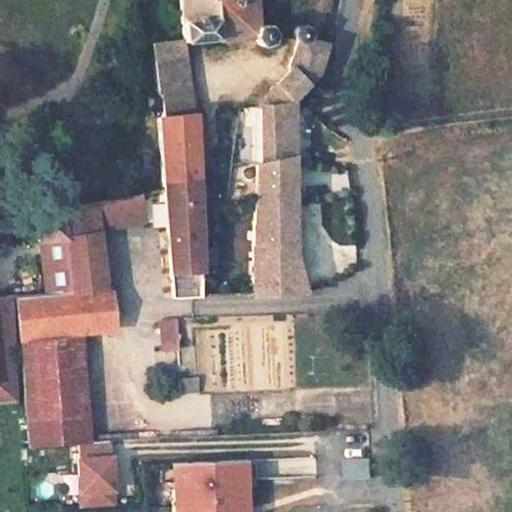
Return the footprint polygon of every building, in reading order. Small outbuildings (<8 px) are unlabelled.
[(250,31),(249,0),(180,0),(182,43),(151,44),(152,59),(186,56),(185,47),(249,43),(260,52),(269,46),(269,34),(261,27),(250,31)] [(297,46),(287,75),(258,107),(258,108),(292,106),(291,99),(317,74),(324,45),(307,46),(307,39),(305,35),(299,33),(294,34),(291,39),(291,46),(297,46)] [(186,56),(152,59),(155,91),(160,95),(162,115),(157,119),(162,189),(195,184),(195,123),(186,56)] [(249,263),(252,293),(296,292),(302,291),(295,254),(292,106),(258,108),(259,167),(255,167),(249,263)] [(199,294),(195,184),(162,189),(170,295),(199,294)] [(104,227),(142,219),(138,193),(101,200),(104,227)] [(101,227),(104,227),(101,200),(61,207),(64,233),(38,238),(45,291),(106,286),(101,227)] [(64,233),(61,207),(35,211),(38,238),(64,233)] [(17,328),(114,326),(114,285),(106,286),(45,291),(15,295),(17,328)] [(13,295),(0,296),(0,403),(18,402),(13,295)] [(142,394),(180,392),(177,316),(161,316),(161,345),(140,347),(142,394)] [(72,409),(74,409),(70,334),(31,334),(33,410),(34,410),(72,409)] [(73,441),(72,409),(34,410),(35,445),(73,441)] [(113,504),(110,456),(77,458),(80,506),(113,504)] [(369,477),(369,457),(343,457),(343,477),(369,477)] [(247,511),(245,458),(170,461),(171,511),(247,511)]
